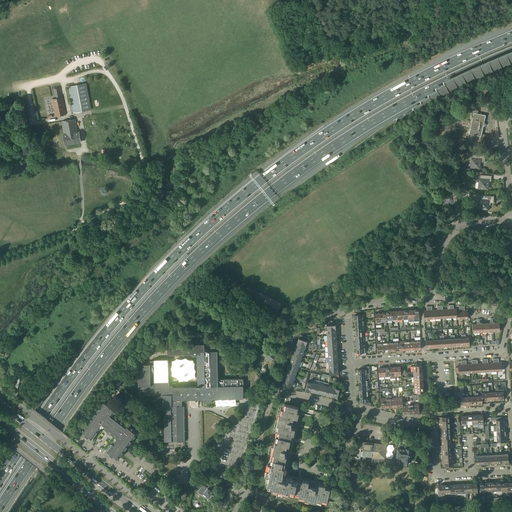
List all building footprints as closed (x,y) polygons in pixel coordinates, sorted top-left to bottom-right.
[(511,52),(478,66),(443,83),(444,85),(435,89),(436,91),(427,96),(428,98),(420,102),(421,104),(413,109),(413,110),(414,110),(423,105),(431,101),(440,96),(449,92),(457,88),(475,79),(484,75),(493,71),(502,68),(511,64),(511,63),(511,52)] [(86,84),(68,87),(73,113),(91,110),(86,84)] [(56,98),(52,99),(54,109),(55,111),(54,111),(55,117),(66,115),(62,97),(61,97),(60,88),(53,89),(55,96),(56,98)] [(464,109),(464,112),(473,114),(469,135),(475,136),(481,137),(482,137),(481,142),(481,145),(488,147),(489,138),(490,136),(483,135),(481,135),(483,126),(485,127),(486,124),(484,123),(485,116),(477,114),(478,111),(469,109),(465,108),(464,108),(464,109)] [(75,119),(61,121),(64,134),(66,144),(80,142),(78,132),(75,119)] [(485,163),(485,156),(471,155),(470,159),(471,159),(471,168),(479,168),(480,162),(485,163)] [(491,182),(491,176),(478,175),(478,179),(479,180),(478,189),(488,189),(488,181),(491,182)] [(442,191),(439,192),(439,196),(442,195),(443,201),(445,200),(450,200),(450,204),(453,204),(457,204),(456,194),(456,188),(451,189),(451,190),(451,191),(444,191),(442,191)] [(493,203),(494,197),(476,195),(476,201),(479,205),(479,209),(488,210),(489,203),(493,203)] [(327,331),(336,330),(336,324),(334,325),(334,323),(333,322),(333,321),(331,321),(330,321),(329,322),(328,323),(328,324),(328,325),(327,325),(327,331)] [(297,343),(306,346),(307,341),(309,335),(311,335),(301,336),(300,339),(299,338),(297,343)] [(304,351),(306,346),(297,343),(295,348),(304,351)] [(144,397),(144,396),(162,395),(162,407),(163,407),(164,442),(185,442),(184,406),(182,406),(182,400),(204,399),(204,404),(212,403),(212,399),(215,399),(222,398),(222,399),(229,398),(229,399),(236,398),(236,399),(244,398),(243,386),(244,386),(243,378),(218,379),(217,351),(218,348),(210,347),(210,351),(204,351),(204,344),(188,344),(188,348),(182,348),(182,344),(167,345),(167,354),(197,354),(198,385),(197,385),(197,386),(174,387),(174,386),(171,386),(170,382),(169,359),(154,359),(154,361),(149,361),(149,364),(137,365),(138,386),(134,386),(134,393),(138,393),(138,397),(144,397)] [(271,350),(269,348),(263,354),(270,361),(276,355),(273,352),(274,351),(273,349),(271,350)] [(293,353),(302,356),(304,351),(295,348),(293,353)] [(300,362),(302,356),(293,353),(291,358),(300,362)] [(290,363),(298,366),(301,367),(303,362),(300,362),(291,358),(290,363)] [(297,371),(298,366),(290,363),(288,368),(297,371)] [(358,370),(358,375),(367,375),(370,375),(369,369),(369,366),(363,367),(363,369),(358,370)] [(286,373),(295,376),(297,371),(288,368),(286,373)] [(293,381),(295,376),(286,373),(284,378),(293,381)] [(291,387),(293,381),(284,378),(282,384),(291,387)] [(311,392),(316,393),(318,384),(319,381),(314,380),(313,383),(311,392)] [(316,393),(321,394),(323,385),(324,382),(319,381),(318,384),(316,393)] [(504,389),(498,389),(498,400),(504,400),(504,396),(506,396),(506,392),(504,392),(504,389)] [(360,402),(364,402),(364,405),(370,406),(370,403),(368,403),(368,402),(369,402),(369,396),(359,397),(360,402)] [(118,437),(107,451),(106,450),(104,452),(104,453),(104,455),(105,456),(106,456),(108,456),(109,456),(110,455),(117,460),(138,432),(126,423),(126,424),(112,414),(116,409),(105,400),(81,432),(87,436),(86,438),(86,439),(86,441),(87,442),(88,442),(90,442),(91,442),(98,433),(97,433),(102,425),(118,437)] [(276,437),(290,440),(292,435),(294,436),(295,429),(293,429),(294,424),(295,424),(296,421),(295,420),(295,419),(298,419),(299,413),(297,412),(298,407),(286,404),(285,410),(283,409),(281,415),(279,415),(277,426),(279,426),(277,432),(279,432),(278,437),(276,437)] [(496,423),(496,425),(505,425),(505,419),(502,420),(502,417),(491,418),(491,420),(496,420),(496,423)] [(289,448),(290,440),(276,437),(276,438),(278,438),(277,443),(275,443),(272,454),(274,454),(273,459),(271,459),(271,460),(273,460),(272,462),(285,465),(288,452),(289,448)] [(358,442),(356,455),(360,455),(360,461),(365,462),(366,456),(384,458),(386,445),(358,442)] [(149,455),(145,448),(141,450),(145,458),(149,455)] [(405,449),(404,465),(406,465),(407,461),(411,461),(412,449),(405,448),(405,449)] [(397,449),(396,458),(402,459),(401,465),(401,466),(403,466),(404,465),(405,449),(397,449)] [(284,468),(285,465),(272,462),(272,465),(270,464),(268,470),(266,470),(265,476),(267,476),(266,481),(268,482),(267,484),(270,485),(270,488),(272,489),(272,491),(277,492),(276,494),(282,495),(283,493),(295,496),(299,482),(292,480),(292,478),(286,477),(285,475),(286,468),(284,468)] [(299,482),(295,496),(305,498),(304,500),(315,503),(316,501),(322,502),(322,500),(327,501),(330,489),(325,488),(325,486),(319,484),(318,486),(314,485),(310,484),(310,485),(308,484),(309,482),(303,481),(302,483),(299,482)] [(209,498),(213,492),(205,485),(199,493),(202,495),(204,494),(209,498)]
